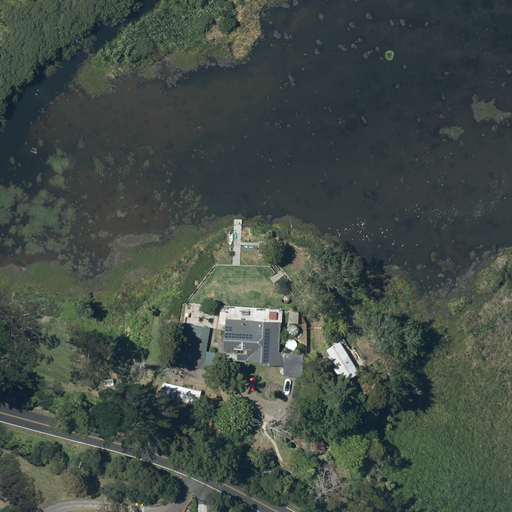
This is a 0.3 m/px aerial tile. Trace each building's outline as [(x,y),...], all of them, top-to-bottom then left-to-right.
[(284,374),(299,375),(300,351),(279,350),(281,319),(225,316),(223,357),(261,359),(261,362),(284,363),(284,374)] [(175,363),(203,368),(210,327),(182,322),(175,363)] [(299,325),(286,325),(285,350),(298,350),(299,325)] [(341,372),(345,380),(360,371),(340,340),(326,349),(336,365),(333,367),(337,374),(341,372)] [(177,401),(198,405),(201,388),(181,384),(177,401)]
